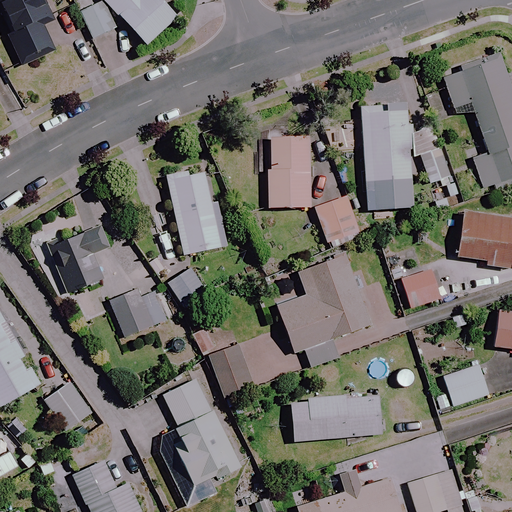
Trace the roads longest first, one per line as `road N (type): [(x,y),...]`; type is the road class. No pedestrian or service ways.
road 1 (unclassified): [(0,183),(143,103),(260,57)]
road 2 (unclassified): [(260,57),(425,0)]
